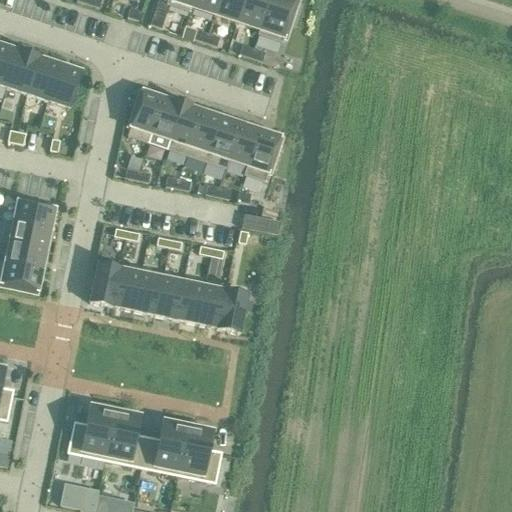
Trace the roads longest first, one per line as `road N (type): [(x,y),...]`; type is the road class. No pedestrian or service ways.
road 1 (residential): [(119,60),(25,511)]
road 2 (residential): [(259,108),(119,60)]
road 3 (residential): [(119,60),(0,20)]
